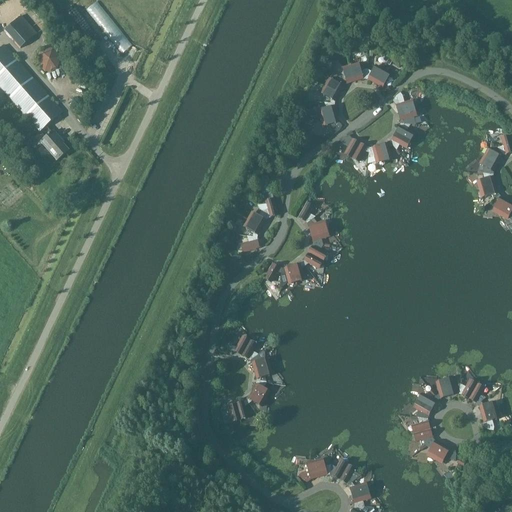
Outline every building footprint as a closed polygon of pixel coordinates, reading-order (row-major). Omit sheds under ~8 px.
[(19,48),(43,28),(28,10),(4,30),(19,48)] [(56,161),(67,151),(58,140),(59,139),(53,132),(51,133),(46,127),(62,113),(4,46),(0,49),(0,87),(39,133),(40,131),(45,138),(40,142),(56,161)] [(345,86),(354,79),(350,66),(343,72),(344,77),(339,79),(342,82),(345,86)] [(360,67),(350,66),(354,79),(365,81),(366,76),(366,70),(361,71),(360,67)] [(366,76),(365,81),(377,82),(383,70),(374,69),(372,73),(366,70),(366,76)] [(385,93),(390,91),(385,85),(389,77),(383,70),(377,82),(385,93)] [(331,81),(324,87),(336,93),(345,86),(342,82),(339,79),(335,83),(331,81)] [(335,105),(336,93),(324,87),(323,96),(330,100),(330,104),(335,105)] [(409,101),(404,103),(402,96),(400,94),(395,97),(393,102),(395,105),(401,113),(414,109),(409,101)] [(321,110),(320,120),(334,116),(335,105),(330,104),(325,104),(326,109),(321,110)] [(400,124),(410,125),(415,126),(413,119),(414,109),(401,113),(400,124)] [(342,127),(336,119),(334,116),(320,120),(326,127),(330,126),(332,132),(335,135),(339,131),(342,127)] [(407,130),(410,125),(400,124),(398,135),(411,142),(412,133),(407,130)] [(398,135),(390,142),(393,146),(396,151),(399,146),(403,148),(411,142),(398,135)] [(349,136),(344,138),(339,142),(342,144),(347,148),(345,152),(351,159),(358,147),(349,136)] [(503,147),(497,148),(501,153),(504,157),(511,150),(511,146),(509,136),(501,142),(503,147)] [(389,149),(393,146),(390,142),(381,150),(384,163),(392,157),(389,149)] [(358,147),(351,159),(361,161),(365,153),(369,153),(369,148),(358,147)] [(490,151),(483,157),(495,164),(504,157),(501,153),(497,148),(495,147),(490,151)] [(369,153),(368,159),(374,157),(375,162),(384,163),(381,150),(369,148),(369,153)] [(483,157),(481,167),(483,168),(483,174),(489,175),(493,175),(495,164),(483,157)] [(480,181),(479,190),(492,187),(493,175),(489,175),(483,174),(485,180),(480,181)] [(495,199),(499,196),(492,187),(479,190),(484,198),(493,196),(495,199)] [(246,195),(242,198),(247,203),(251,200),(246,195)] [(500,217),(506,205),(499,196),(495,199),(498,202),(494,209),(500,217)] [(266,205),(257,206),(262,212),(265,216),(268,220),(277,213),(273,199),(266,205)] [(306,203),(299,215),(307,224),(310,221),(315,217),(310,215),(312,211),(306,203)] [(511,205),(506,205),(500,217),(509,218),(511,213),(511,205)] [(254,214),(247,220),(259,227),(268,220),(265,216),(262,212),(259,217),(254,214)] [(258,238),(259,227),(247,220),(245,229),(253,234),(253,238),(258,238)] [(314,233),(327,230),(321,222),(313,224),(310,221),(307,224),(314,233)] [(314,233),(312,245),(322,246),(321,241),(326,239),(327,230),(314,233)] [(243,244),(243,253),(256,250),(258,238),(253,238),(247,237),(248,242),(243,244)] [(312,245),(311,256),(323,263),(324,254),(319,251),(322,246),(312,245)] [(316,269),(323,263),(311,256),(302,263),(305,267),(308,265),(316,269)] [(302,269),(305,267),(302,263),(293,270),(297,284),(304,278),(302,269)] [(281,274),(282,269),(270,267),(263,280),(273,281),(277,273),(281,274)] [(297,284),(293,270),(282,269),(281,274),(279,289),(287,283),(297,284)] [(243,353),(249,341),(240,340),(236,348),(228,347),(229,352),(243,353)] [(249,341),(243,353),(250,362),(258,356),(253,353),(256,348),(249,341)] [(258,356),(250,362),(257,371),(270,367),(265,360),(264,353),(263,352),(258,356)] [(257,371),(255,382),(261,383),(266,384),(265,378),(269,377),(270,367),(257,371)] [(438,401),(448,394),(444,381),(436,386),(438,395),(435,397),(438,401)] [(453,382),(444,381),(448,394),(459,395),(459,390),(460,384),(454,386),(453,382)] [(255,382),(254,394),(266,400),(268,391),(263,389),(266,384),(261,383),(255,382)] [(459,390),(459,395),(470,397),(477,385),(467,383),(465,387),(460,384),(459,390)] [(477,406),(481,403),(485,399),(480,396),(482,392),(477,385),(470,397),(477,406)] [(259,407),(266,400),(254,394),(245,401),(248,405),(251,402),(259,407)] [(438,401),(435,397),(432,400),(425,395),(417,401),(430,408),(438,401)] [(245,407),(248,405),(245,401),(236,408),(240,421),(248,416),(245,407)] [(428,420),(430,408),(417,401),(416,411),(418,412),(415,418),(417,418),(423,419),(428,420)] [(484,415),(498,411),(492,403),(483,406),(481,403),(477,406),(484,415)] [(240,421),(236,408),(223,406),(220,411),(224,425),(231,420),(240,421)] [(484,415),(483,428),(487,431),(494,432),(494,426),(493,421),(497,420),(498,411),(484,415)] [(414,425),(413,435),(427,431),(428,420),(423,419),(417,418),(419,424),(414,425)] [(427,431),(413,435),(419,442),(421,441),(423,448),(426,446),(430,442),(434,440),(427,431)] [(430,442),(426,446),(431,449),(428,454),(434,461),(441,449),(434,440),(430,442)] [(441,449),(434,461),(444,462),(446,458),(452,461),(455,462),(456,455),(455,450),(441,449)] [(302,474),(299,477),(303,481),(307,483),(318,475),(314,461),(307,467),(308,472),(302,474)] [(324,462),(314,461),(318,475),(329,476),(330,472),(331,465),(325,467),(324,462)] [(330,472),(329,476),(336,477),(341,477),(348,465),(338,464),(336,468),(331,465),(330,472)] [(348,465),(341,477),(348,486),(352,483),(357,479),(361,476),(354,473),(348,465)] [(355,495),(368,492),(363,484),(354,486),(352,483),(348,486),(355,495)] [(355,495),(354,507),(359,507),(364,508),(362,503),(368,501),(368,492),(355,495)]
